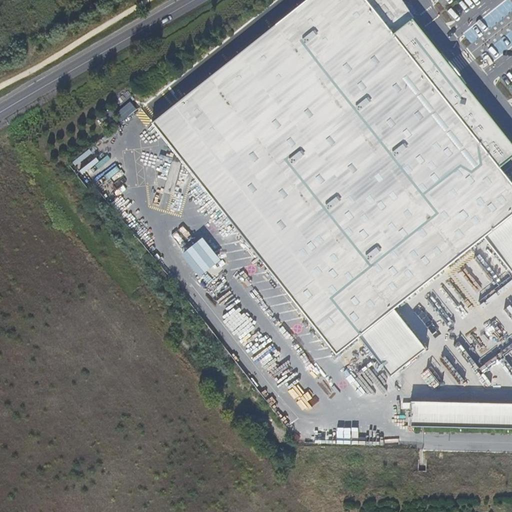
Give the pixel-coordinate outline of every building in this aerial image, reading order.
[(312,0),(172,113),(314,290),(293,308),(329,352),(350,334),(358,344),(392,316),(482,243),(511,218),(511,192),(497,174),(504,168),(451,102),(463,92),(436,58),(424,68),(407,47),(399,53),(356,0),(312,0)] [(451,102),(504,168),(511,161),(511,153),(463,93),(465,91),(411,24),(396,0),(356,0),(399,53),(407,47),(424,68),(436,58),(463,92),(451,102)] [(172,113),(150,131),(293,308),(314,290),(172,113)] [(101,160),(93,167),(102,178),(111,171),(101,160)] [(511,218),(482,243),(511,280),(511,218)] [(392,316),(358,344),(390,383),(424,355),(392,316)] [(350,334),(329,352),(336,361),(358,344),(350,334)] [(427,369),(421,375),(431,386),(437,380),(427,369)] [(360,380),(364,390),(369,388),(366,378),(360,380)] [(511,410),(410,408),(409,434),(511,435),(511,410)]
